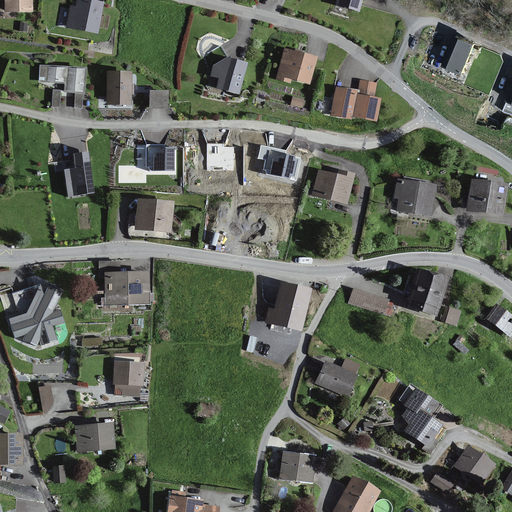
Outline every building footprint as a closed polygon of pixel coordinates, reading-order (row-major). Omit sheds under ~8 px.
[(29,0),(3,0),(3,13),(30,12),(29,0)] [(101,5),(75,0),(74,0),(73,9),(69,8),(66,28),(96,33),(101,5)] [(336,0),(334,5),(359,13),(363,0),(336,0)] [(477,44),(456,35),(444,63),(465,72),(477,44)] [(316,60),(283,50),(274,80),(288,84),(289,80),(308,86),(316,60)] [(218,79),(217,89),(237,95),(247,65),(234,62),(229,56),(210,68),(208,77),(218,79)] [(86,69),(40,65),(38,78),(45,78),(45,83),(63,84),(63,92),(84,93),(86,69)] [(132,74),(107,72),(105,105),(130,106),(132,74)] [(356,93),(334,88),(328,117),(349,121),(350,117),(375,123),(379,100),(373,98),(376,84),(358,80),(356,93)] [(168,92),(149,91),(148,108),(167,109),(168,92)] [(225,148),(225,144),(208,144),(207,170),(233,170),(233,148),(225,148)] [(138,167),(150,170),(173,170),(173,148),(164,148),(164,146),(138,146),(138,167)] [(295,176),(299,158),(285,154),(286,152),(262,146),(259,158),(267,159),(265,169),(268,170),(267,173),(289,179),(290,175),(295,176)] [(93,194),(86,154),(70,157),(71,162),(62,164),(67,199),(93,194)] [(340,178),(318,172),(312,197),(346,206),(354,176),(341,173),(340,178)] [(436,188),(395,181),(392,199),(397,200),(395,212),(431,218),(436,188)] [(508,186),(471,182),(468,211),(504,215),(508,186)] [(173,203),(138,200),(135,230),(171,233),(173,203)] [(448,277),(418,269),(408,306),(437,315),(448,277)] [(147,273),(104,274),(104,305),(148,304),(147,273)] [(14,293),(13,286),(0,290),(0,297),(6,316),(7,321),(14,339),(24,335),(22,340),(36,347),(38,339),(40,347),(57,340),(51,327),(63,323),(59,309),(53,312),(63,290),(49,284),(41,295),(37,284),(14,293)] [(311,291),(281,285),(280,285),(274,313),(267,311),(264,324),(302,333),(311,291)] [(352,289),(347,303),(384,315),(389,301),(352,289)] [(511,335),(511,318),(496,306),(485,319),(510,338),(511,335)] [(460,314),(446,309),(445,309),(441,322),(456,327),(460,314)] [(357,365),(344,359),(340,369),(325,362),(315,384),(347,398),(357,376),(353,374),(357,365)] [(144,364),(114,362),(112,385),(115,385),(114,391),(121,391),(121,396),(138,397),(139,389),(141,389),(144,364)] [(438,406),(416,389),(403,407),(407,409),(399,420),(409,427),(405,432),(427,447),(442,427),(426,416),(430,411),(433,413),(438,406)] [(0,418),(5,421),(10,408),(0,403),(0,418)] [(112,424),(72,426),(74,451),(114,449),(112,424)] [(21,435),(0,435),(0,463),(22,463),(21,435)] [(496,465),(467,446),(453,466),(482,486),(496,465)] [(315,457),(282,453),(278,480),(311,485),(315,457)] [(53,465),(53,480),(64,480),(64,465),(53,465)] [(511,492),(511,469),(499,489),(510,496),(511,492)] [(452,484),(435,473),(429,482),(446,493),(452,484)] [(369,511),(380,493),(352,478),(333,511),(369,511)] [(203,502),(168,496),(165,511),(218,511),(219,509),(203,506),(203,502)]
